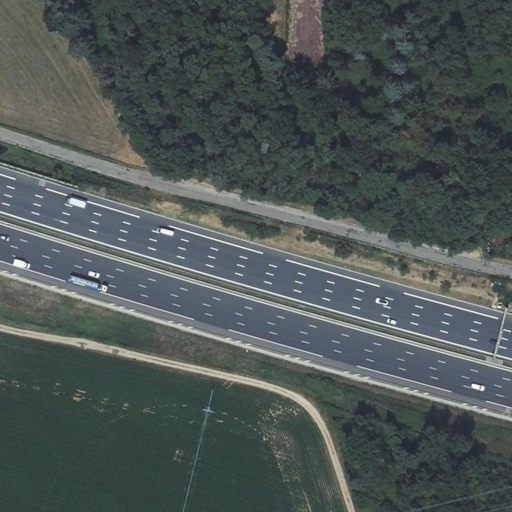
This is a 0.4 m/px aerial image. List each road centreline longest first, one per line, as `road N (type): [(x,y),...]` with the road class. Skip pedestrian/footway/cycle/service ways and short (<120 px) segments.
road 1 (motorway): [(511,340),(0,192)]
road 2 (motorway): [(0,244),(511,390)]
road 3 (unclassified): [(511,275),(0,135)]
road 4 (track): [(0,326),(289,394),(316,420),(349,511)]
